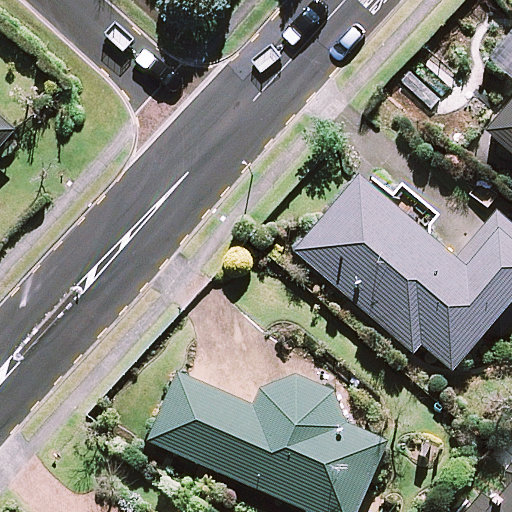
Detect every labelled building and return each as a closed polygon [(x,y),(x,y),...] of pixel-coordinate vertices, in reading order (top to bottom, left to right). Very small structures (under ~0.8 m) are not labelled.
[(511,22),(485,55),(511,77),(511,96),(486,129),(511,150),(511,22)] [(0,144),(15,127),(0,114),(0,144)] [(460,261),(357,172),(293,246),(411,348),(418,339),(449,366),(486,323),(502,336),(511,324),(511,224),(500,214),(460,261)] [(254,401),(174,366),(165,385),(145,376),(123,424),(319,511),(350,511),(383,440),(326,415),(337,389),(272,360),(254,401)] [(511,511),(511,462),(467,511),(511,511)] [(188,511),(174,500),(165,511),(188,511)]
